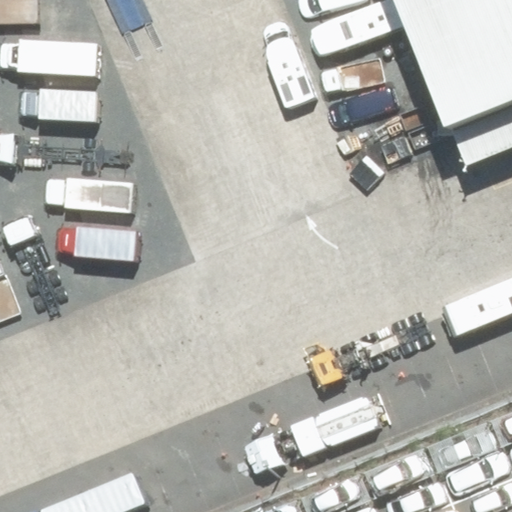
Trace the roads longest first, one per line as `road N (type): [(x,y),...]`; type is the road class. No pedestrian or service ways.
road 1 (unknown): [(318,285),(0,390)]
road 2 (unknown): [(215,0),(318,285)]
road 3 (unknown): [(511,221),(318,285)]
